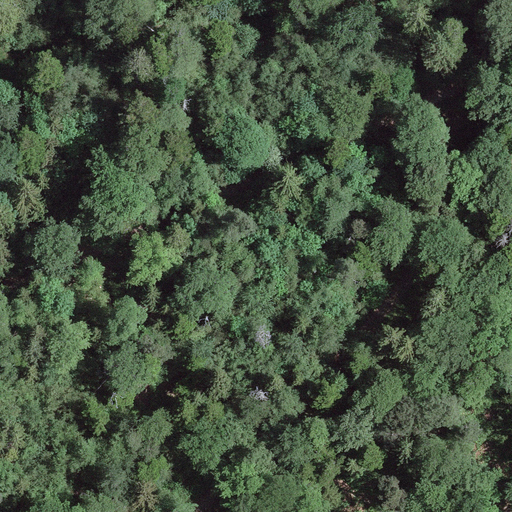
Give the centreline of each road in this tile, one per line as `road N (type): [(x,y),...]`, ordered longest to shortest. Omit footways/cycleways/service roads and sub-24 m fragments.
road 1 (track): [(0,293),(511,67)]
road 2 (track): [(511,165),(197,511)]
